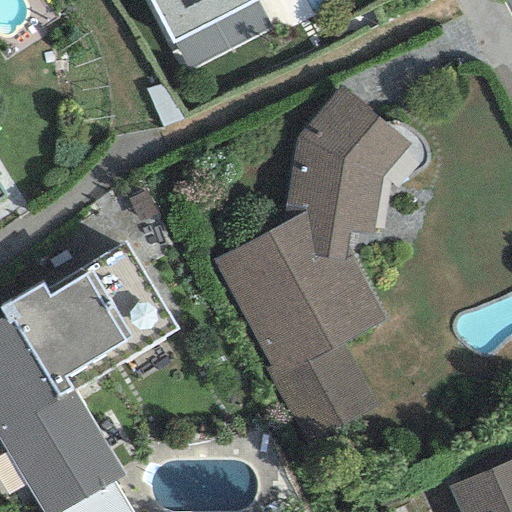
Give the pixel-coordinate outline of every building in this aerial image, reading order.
[(146,0),(171,46),(258,1),(257,0),(146,0)] [(341,344),(384,320),(345,251),(349,234),(371,236),(381,178),(408,145),(341,87),(295,137),(282,221),(211,261),(270,367),(264,371),(308,449),(378,410),(341,344)] [(62,511),(111,483),(123,476),(72,392),(177,329),(125,243),(45,290),(41,284),(0,308),(0,310),(3,318),(0,319),(0,443),(41,511),(62,511)] [(511,511),(511,461),(449,487),(459,511),(511,511)] [(128,511),(111,483),(62,511),(128,511)]
